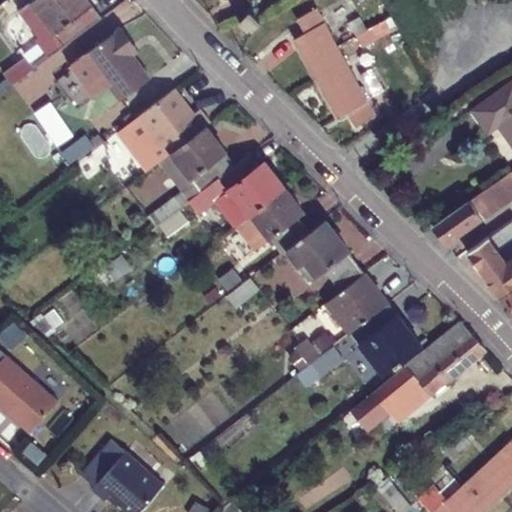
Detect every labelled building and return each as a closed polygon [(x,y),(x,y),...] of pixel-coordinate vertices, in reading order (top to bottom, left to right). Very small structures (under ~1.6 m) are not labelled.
[(26,0),(18,7),(35,33),(30,37),(39,51),(25,60),(22,55),(0,72),(0,74),(10,88),(59,50),(100,18),(87,0),(26,0)] [(294,40),(316,78),(346,61),(338,46),(348,40),(366,29),(358,17),(331,33),(317,8),(297,20),(305,34),(294,40)] [(250,11),(240,21),(250,32),(260,22),(250,11)] [(110,84),(121,99),(150,76),(126,45),(132,41),(121,26),(70,65),(94,96),(110,84)] [(367,49),(356,55),(368,76),(380,70),(367,49)] [(393,106),(389,99),(385,93),(370,102),(346,61),(316,78),(339,119),(351,113),(358,126),(393,106)] [(511,83),(487,100),(502,121),(491,128),(511,158),(511,83)] [(164,150),(166,149),(202,121),(207,118),(197,104),(189,109),(173,86),(135,114),(164,150)] [(52,102),(35,112),(55,146),(72,136),(52,102)] [(202,121),(166,149),(191,180),(178,190),(170,196),(177,206),(204,186),(234,163),(202,121)] [(164,150),(153,159),(178,190),(191,180),(166,149),(164,150)] [(234,163),(204,186),(215,201),(235,227),(239,224),(248,217),(251,214),(286,188),(265,161),(260,165),(249,151),(234,163)] [(511,167),(433,223),(448,244),(511,197),(511,167)] [(304,211),(286,188),(251,214),(248,217),(239,224),(257,247),(269,237),(281,252),(286,248),(310,229),(299,215),(304,211)] [(310,229),(286,248),(299,265),(305,260),(317,275),(325,267),(343,290),(368,270),(325,217),(310,229)] [(511,218),(467,251),(501,296),(503,295),(511,288),(511,218)] [(239,265),(219,276),(235,304),(255,293),(239,265)] [(368,270),(343,290),(327,302),(350,331),(351,330),(390,300),(368,270)] [(424,344),(390,300),(351,330),(385,374),(424,344)] [(486,348),(461,321),(371,397),(354,411),(368,428),(411,393),(420,404),(486,349),(486,348)] [(294,345),(309,364),(323,353),(308,334),(294,345)] [(8,356),(0,364),(0,407),(30,434),(60,402),(8,356)] [(511,435),(477,470),(502,496),(511,487),(511,435)] [(128,511),(139,511),(164,485),(126,452),(93,490),(105,500),(110,495),(128,511)] [(485,511),(502,496),(477,470),(432,511),(433,511),(485,511)] [(392,486),(381,495),(396,511),(403,511),(410,505),(392,486)]
